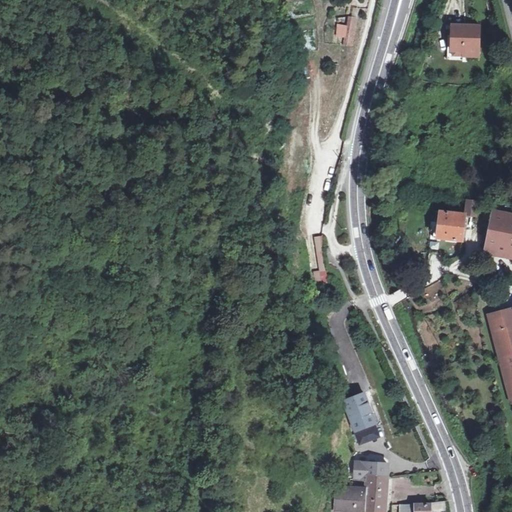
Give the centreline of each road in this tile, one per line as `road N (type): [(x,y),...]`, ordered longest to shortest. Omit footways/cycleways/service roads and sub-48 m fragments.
road 1 (secondary): [(397,10),(360,153),(360,230),(382,306),(457,472),(465,511)]
road 2 (track): [(314,267),(310,225),(373,0)]
